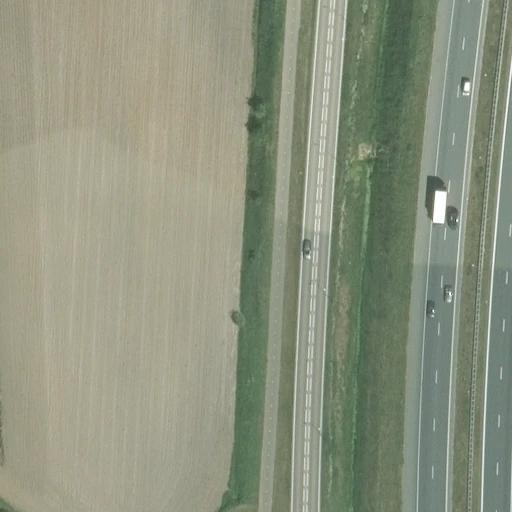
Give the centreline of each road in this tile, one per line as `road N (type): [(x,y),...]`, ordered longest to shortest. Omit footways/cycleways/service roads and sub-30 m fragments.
road 1 (motorway): [(470,0),(431,511)]
road 2 (secondary): [(304,511),(334,0)]
road 3 (motorway): [(498,511),(511,261)]
